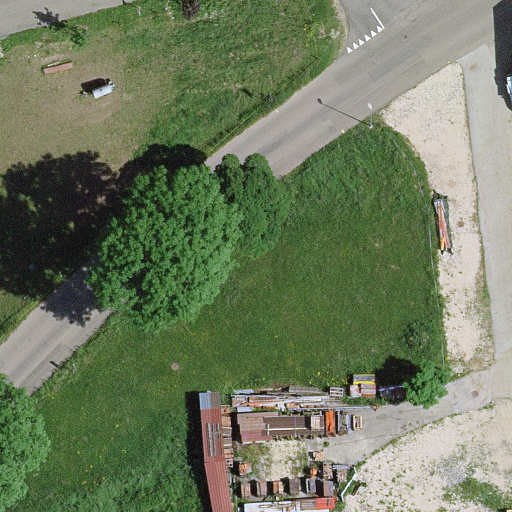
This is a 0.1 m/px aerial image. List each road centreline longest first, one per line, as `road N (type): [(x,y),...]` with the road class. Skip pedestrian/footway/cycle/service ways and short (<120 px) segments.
road 1 (tertiary): [(0,379),(163,230),(382,71)]
road 2 (unclassified): [(511,211),(482,1)]
road 3 (tertiary): [(382,71),(482,1)]
